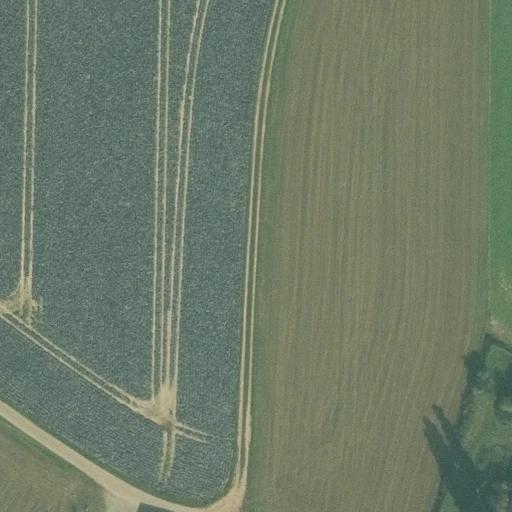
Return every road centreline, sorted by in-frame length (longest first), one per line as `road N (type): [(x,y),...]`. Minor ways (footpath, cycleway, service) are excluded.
road 1 (track): [(237,511),(260,124),(282,0)]
road 2 (unclassified): [(198,511),(125,481),(0,398)]
